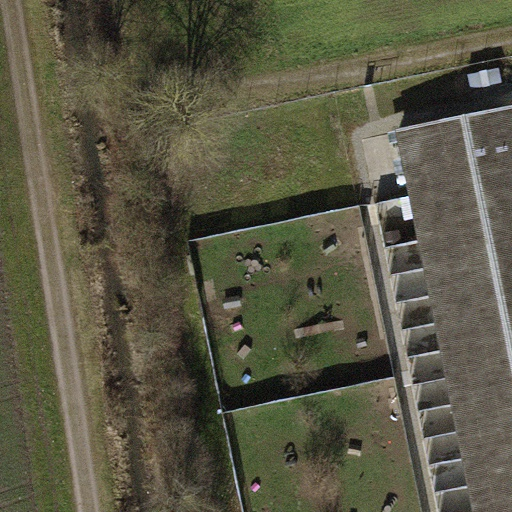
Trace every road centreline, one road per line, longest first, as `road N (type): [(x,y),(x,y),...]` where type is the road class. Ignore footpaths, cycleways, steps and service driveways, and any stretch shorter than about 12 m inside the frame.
road 1 (track): [(2,0),(86,511)]
road 2 (track): [(511,33),(205,94)]
